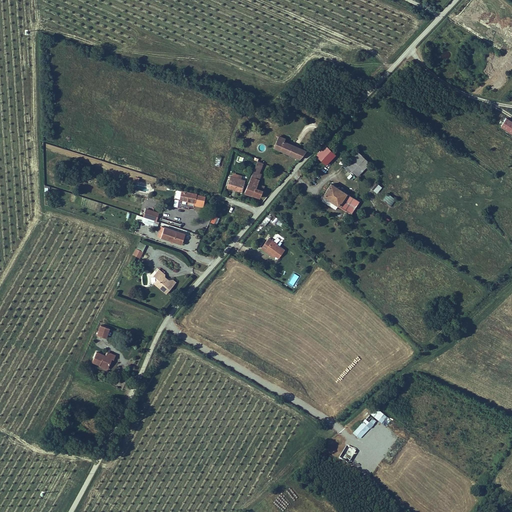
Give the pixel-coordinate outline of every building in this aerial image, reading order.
[(500,124),(511,131),(511,120),(505,116),(500,124)] [(287,151),(290,142),(281,139),(283,135),(276,132),(272,143),(278,146),(277,147),(287,151)] [(292,153),(295,144),(290,142),(287,151),(292,153)] [(302,147),(295,144),(292,153),(297,155),(302,147)] [(324,145),(314,155),(323,164),(333,153),(324,145)] [(366,154),(358,146),(342,161),(350,169),(366,154)] [(257,174),(262,160),(256,157),(244,187),(259,193),(266,178),(257,174)] [(231,170),(228,181),(241,186),(246,175),(231,170)] [(325,193),(338,202),(347,208),(355,195),(331,179),(324,193),(325,193)] [(377,193),(382,186),(376,182),(371,188),(377,193)] [(178,194),(185,196),(187,189),(180,187),(178,194)] [(200,199),(201,193),(192,190),(190,197),(200,199)] [(383,199),(391,205),(396,199),(388,193),(383,199)] [(386,223),(389,219),(384,215),(381,219),(386,223)] [(270,219),(273,226),(280,223),(276,216),(270,219)] [(185,232),(164,225),(160,236),(181,243),(185,232)] [(266,251),(267,249),(277,255),(281,257),(285,248),(268,238),(261,249),(266,251)] [(140,257),(146,244),(139,241),(133,254),(140,257)] [(155,273),(155,276),(153,279),(165,290),(172,281),(167,276),(166,275),(164,277),(162,275),(161,273),(163,271),(157,265),(152,271),(155,273)] [(95,323),(92,333),(96,335),(100,325),(95,323)] [(104,360),(107,360),(108,357),(111,358),(112,353),(103,351),(101,355),(92,352),(90,360),(103,362),(104,360)] [(122,401),(114,397),(106,414),(114,418),(122,401)] [(381,409),(377,414),(391,427),(396,421),(381,409)] [(358,432),(364,438),(380,421),(374,416),(358,432)] [(343,459),(352,465),(360,453),(350,447),(343,459)]
